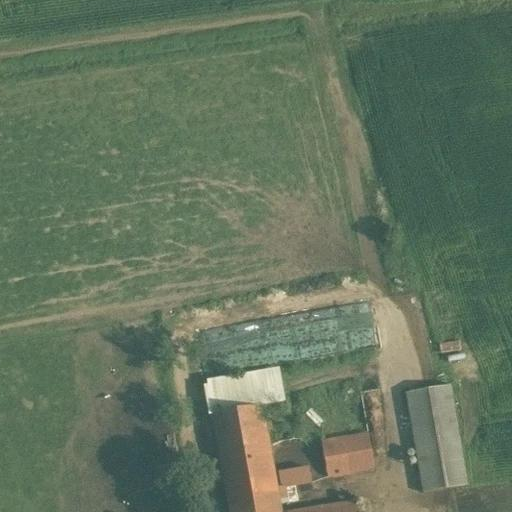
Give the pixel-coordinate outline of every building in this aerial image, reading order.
[(278,369),(206,382),(229,511),(280,511),(280,506),(277,489),(262,408),(285,403),(278,369)] [(450,386),(426,390),(406,394),(423,494),(468,486),(450,386)] [(367,436),(321,444),(327,478),(373,470),(367,436)] [(308,467),(278,473),(281,489),(285,488),(311,483),(308,467)] [(281,489),(277,489),(280,506),(288,505),(285,488),(281,489)] [(355,511),(354,503),(302,511),(355,511)]
